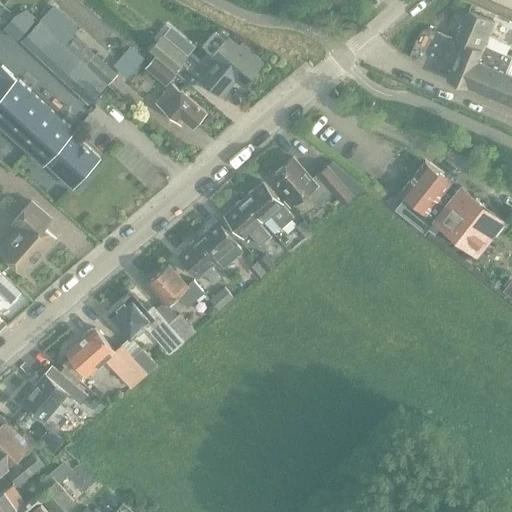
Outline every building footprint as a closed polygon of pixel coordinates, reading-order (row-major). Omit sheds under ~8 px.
[(17,13),(4,28),(17,39),(36,18),(25,9),(17,13)] [(442,63),(452,67),(447,78),(467,87),(468,86),(511,105),(511,53),(511,57),(506,55),(510,45),(489,35),(494,22),(468,11),(456,39),(462,42),(459,51),(449,47),(442,63)] [(108,84),(67,45),(41,20),(21,40),(89,104),(108,84)] [(174,72),(188,55),(163,33),(153,44),(149,49),(153,53),(156,56),(174,72)] [(67,45),(108,84),(117,74),(76,36),(67,45)] [(198,76),(221,95),(235,79),(242,85),(262,62),(241,44),(239,47),(228,38),(211,58),(212,60),(198,76)] [(156,56),(150,62),(145,67),(166,86),(176,74),(174,72),(156,56)] [(2,66),(0,67),(0,123),(45,164),(46,163),(73,187),(100,157),(72,132),(74,131),(2,66)] [(193,127),(206,112),(181,91),(172,83),(156,102),(177,120),(181,124),(185,120),(193,127)] [(271,175),(296,203),(307,194),(316,205),(332,190),(343,203),(352,196),(353,196),(364,187),(331,161),(317,173),(319,175),(313,180),(292,157),(271,175)] [(406,197),(397,209),(426,231),(424,232),(425,233),(436,220),(477,253),(503,220),(461,186),(453,197),(444,190),(451,181),(425,161),(400,192),(406,197)] [(244,198),(263,219),(269,213),(280,226),(283,223),(292,215),(263,182),(244,198)] [(260,221),(263,219),(244,198),(226,214),(244,235),(249,231),(260,244),(271,235),(260,221)] [(43,227),(51,218),(32,201),(14,222),(20,227),(0,250),(26,273),(56,238),(43,227)] [(297,226),(307,237),(314,230),(304,219),(297,226)] [(198,237),(217,259),(224,267),(243,250),(236,242),(218,221),(198,237)] [(179,254),(197,275),(192,280),(203,293),(205,291),(204,290),(213,282),(213,283),(220,277),(210,265),(217,259),(198,237),(179,254)] [(265,254),(257,260),(265,270),(267,271),(275,264),(265,254)] [(257,260),(247,269),(255,279),(265,270),(257,260)] [(164,301),(156,307),(154,304),(151,307),(183,342),(196,331),(180,313),(178,315),(167,303),(177,294),(188,307),(197,299),(203,293),(192,280),(187,285),(168,263),(147,281),(164,301)] [(0,272),(0,289),(8,296),(16,287),(0,272)] [(225,286),(211,298),(210,299),(212,301),(213,302),(219,309),(234,296),(225,286)] [(129,338),(145,324),(170,353),(183,342),(151,307),(146,311),(132,294),(109,314),(129,338)] [(208,305),(208,313),(211,316),(219,309),(213,302),(208,305)] [(82,379),(86,374),(87,374),(105,358),(131,388),(147,374),(131,356),(133,354),(122,342),(114,350),(94,327),(67,351),(71,356),(63,364),(82,379)] [(131,356),(147,374),(158,364),(141,346),(133,354),(131,356)] [(67,391),(71,394),(81,402),(88,393),(78,385),(77,386),(51,363),(21,399),(42,417),(67,391)] [(96,397),(90,404),(100,414),(106,407),(96,397)] [(33,449),(37,444),(24,433),(20,436),(1,418),(0,419),(0,473),(32,448),(33,449)] [(17,485),(42,464),(32,451),(6,472),(17,485)] [(55,511),(62,511),(75,501),(50,473),(37,485),(43,492),(39,495),(55,511)] [(399,477),(372,511),(427,511),(434,504),(399,477)] [(0,511),(28,511),(40,504),(34,496),(24,503),(12,486),(0,493),(0,511)]
